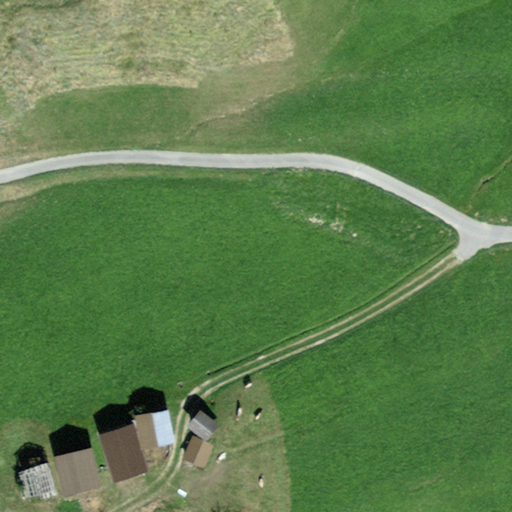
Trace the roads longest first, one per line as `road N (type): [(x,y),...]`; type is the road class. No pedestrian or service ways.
road 1 (unclassified): [(511,235),(484,233),(364,172),(321,162),(114,156),(0,177)]
road 2 (track): [(484,233),(372,312),(210,383),(194,405),(187,450),(173,476),(123,511)]
